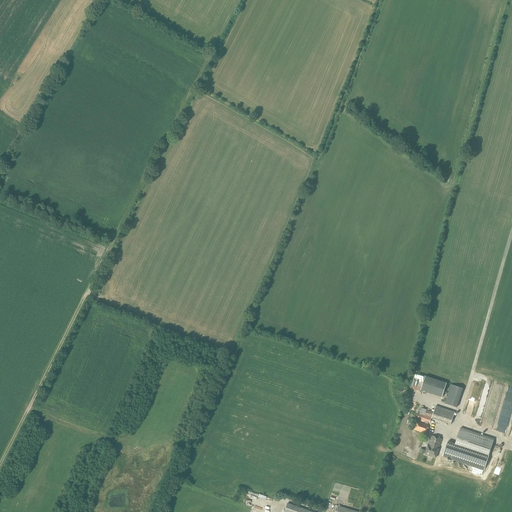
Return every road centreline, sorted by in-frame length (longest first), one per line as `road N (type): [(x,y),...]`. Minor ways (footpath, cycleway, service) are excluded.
road 1 (track): [(437,470),(511,230)]
road 2 (track): [(471,511),(479,487),(380,448)]
